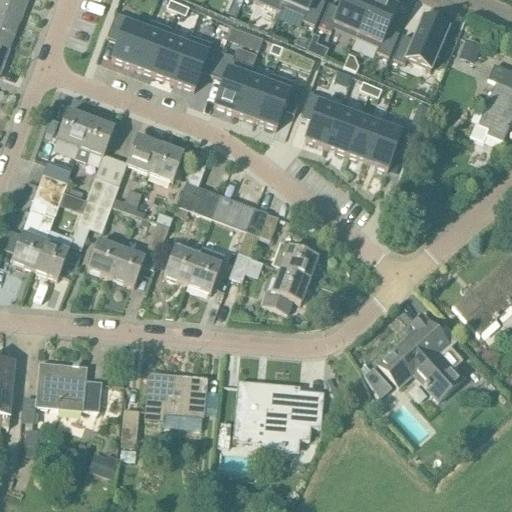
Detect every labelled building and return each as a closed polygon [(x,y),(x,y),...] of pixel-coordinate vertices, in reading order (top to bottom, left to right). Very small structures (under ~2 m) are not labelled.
[(0,0),(0,18),(19,25),(28,0),(0,0)] [(89,0),(86,15),(106,21),(111,0),(89,0)] [(244,0),(244,1),(279,16),(285,0),(244,0)] [(285,0),(279,16),(280,17),(282,12),(303,21),(303,22),(302,26),(314,31),(324,8),(313,3),(314,0),(285,0)] [(328,9),(318,33),(330,38),(332,34),(355,43),(373,1),(369,0),(344,0),(339,14),(328,9)] [(373,1),(355,43),(377,53),(375,57),(388,63),(398,39),(387,34),(397,12),(373,1)] [(178,9),(169,5),(165,14),(174,18),(178,9)] [(174,18),(184,22),(187,13),(178,9),(174,18)] [(0,49),(9,52),(19,25),(0,18),(0,49)] [(115,19),(106,43),(118,47),(111,65),(132,73),(149,26),(148,26),(145,35),(126,28),(128,23),(115,19)] [(402,41),(392,64),(404,70),(406,65),(430,75),(436,60),(439,61),(446,45),(443,44),(447,34),(422,23),(413,45),(402,41)] [(149,26),(132,73),(152,81),(169,34),(149,26)] [(169,34),(152,81),(172,88),(190,41),(189,41),(185,50),(167,43),(170,34),(169,34)] [(190,41),(172,88),(193,96),(200,78),(211,82),(220,58),(209,54),(211,49),(190,41)] [(481,49),(464,43),(457,63),(474,69),(481,49)] [(0,76),(9,52),(0,49),(0,76)] [(271,49),(268,58),(278,62),(281,53),(271,49)] [(282,53),(279,62),(278,64),(310,76),(314,67),(282,53)] [(220,58),(211,82),(222,86),(213,112),(234,120),(251,73),(232,65),(233,62),(220,58)] [(511,78),(493,71),(487,86),(495,89),(477,130),(475,129),(470,142),(483,147),(486,141),(503,148),(511,125),(511,78)] [(251,73),(234,120),(254,127),(272,80),(271,80),(269,84),(251,77),(252,73),(251,73)] [(272,80),(254,127),(275,135),(282,117),(294,121),(302,97),(291,92),(293,88),(272,80)] [(367,100),(371,91),(361,87),(358,96),(367,100)] [(367,100),(377,104),(380,95),(371,91),(367,100)] [(309,99),(300,123),(311,127),(304,146),(325,154),(341,111),(340,111),(338,115),(320,108),(321,104),(309,99)] [(341,111),(325,154),(345,161),(361,118),(341,111)] [(56,145),(78,153),(79,154),(90,124),(67,116),(56,145)] [(361,118),(345,161),(366,169),(380,130),(361,123),(362,119),(361,118)] [(89,157),(102,162),(113,133),(90,124),(79,154),(78,153),(73,164),(84,168),(89,157)] [(380,130),(366,169),(387,176),(394,158),(405,162),(414,138),(401,133),(399,138),(380,130)] [(126,171),(148,180),(159,150),(137,142),(126,171)] [(183,159),(159,150),(148,180),(172,189),(183,159)] [(42,179),(38,191),(63,200),(67,189),(42,179)] [(86,205),(86,207),(98,211),(98,210),(106,190),(94,185),(86,205)] [(177,212),(189,216),(198,192),(186,188),(177,212)] [(98,210),(110,215),(118,194),(106,190),(98,210)] [(21,239),(10,268),(34,277),(44,248),(45,248),(49,236),(53,225),(63,200),(38,191),(29,215),(21,239)] [(189,216),(200,220),(209,197),(198,192),(189,216)] [(128,195),(124,207),(136,212),(141,199),(128,195)] [(220,201),(209,197),(200,220),(211,225),(220,201)] [(211,225),(223,229),(232,205),(220,201),(211,225)] [(243,210),(232,205),(223,229),(234,233),(243,210)] [(81,218),(73,245),(71,249),(82,252),(89,234),(89,235),(98,211),(86,207),(81,218)] [(98,211),(89,235),(102,239),(110,215),(98,210),(98,211)] [(234,233),(245,237),(246,238),(255,214),(243,210),(234,233)] [(266,218),(255,214),(246,238),(245,237),(237,259),(249,263),(266,218)] [(155,229),(147,251),(160,256),(168,234),(155,229)] [(44,248),(34,277),(57,285),(71,249),(73,245),(61,241),(49,236),(45,248),(44,248)] [(98,247),(88,276),(110,284),(121,255),(98,247)] [(176,247),(174,253),(163,282),(186,291),(197,262),(200,256),(176,247)] [(280,274),(280,275),(309,286),(317,262),(289,251),(279,248),(271,270),(280,274)] [(121,255),(110,284),(134,293),(142,271),(145,264),(142,263),(121,255)] [(229,282),(240,288),(244,279),(249,264),(249,263),(237,259),(229,282)] [(511,263),(509,260),(451,314),(477,343),(511,311),(511,263)] [(221,271),(197,262),(186,291),(210,300),(221,271)] [(262,269),(249,264),(244,279),(256,283),(262,269)] [(280,275),(277,285),(271,283),(261,311),(286,320),(292,305),(300,309),(309,286),(280,275)] [(411,331),(419,340),(407,353),(402,348),(376,370),(397,394),(414,379),(425,391),(422,393),(425,397),(427,395),(432,402),(438,409),(461,387),(451,375),(462,365),(450,352),(457,345),(444,330),(436,338),(421,321),(411,331)] [(0,433),(9,434),(13,380),(5,379),(6,367),(0,366),(0,433)] [(101,387),(87,386),(88,374),(39,368),(35,412),(82,417),(83,416),(98,417),(101,387)] [(391,393),(372,373),(363,381),(379,404),(391,393)] [(202,422),(206,385),(148,379),(144,425),(162,427),(163,418),(202,422)] [(266,390),(265,394),(255,393),(255,389),(237,388),(232,443),(251,445),(253,425),(270,427),(267,452),(294,455),(294,446),(309,447),(310,433),(320,434),(323,407),(299,405),(300,393),(266,390)] [(119,444),(134,446),(137,416),(123,414),(119,444)] [(38,454),(39,436),(23,435),(21,461),(34,462),(34,454),(38,454)] [(109,483),(115,468),(101,462),(95,478),(109,483)]
